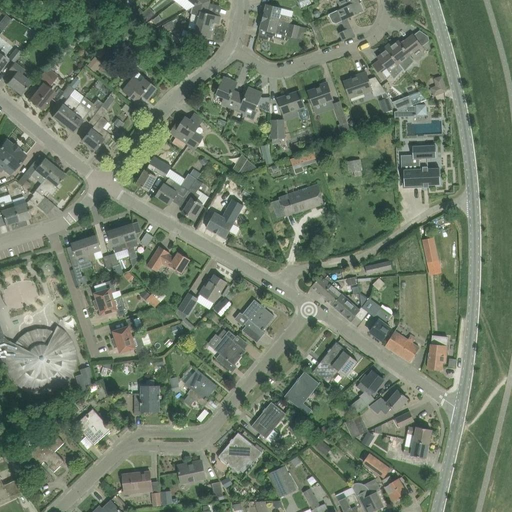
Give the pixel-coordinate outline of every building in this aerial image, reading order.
[(358,1),(360,0),(337,0),(341,9),(342,9),(358,1)] [(118,11),(121,3),(113,1),(111,9),(118,11)] [(198,23),(213,27),(214,23),(219,24),(221,17),(207,13),(210,1),(194,7),(192,14),(200,16),(198,23)] [(342,9),(341,9),(329,15),(333,22),(336,24),(341,22),(363,11),(362,8),(364,8),(361,3),(360,3),(359,1),(358,1),(342,9)] [(118,11),(125,13),(127,5),(121,3),(118,11)] [(263,17),(291,24),(293,18),(280,14),(282,8),(266,4),(264,13),(265,13),(265,16),(264,16),(263,17)] [(145,13),(141,17),(146,23),(151,18),(145,13)] [(300,26),(291,24),(263,17),(263,18),(264,18),(263,21),(262,21),(260,29),(297,39),(300,26)] [(162,26),(165,31),(165,32),(175,28),(172,21),(162,26)] [(201,36),(210,38),(213,27),(198,23),(196,30),(190,28),(188,39),(200,42),(201,36)] [(313,29),(319,41),(323,39),(317,27),(313,29)] [(345,30),(339,33),(343,41),(355,35),(351,27),(345,30)] [(406,71),(414,61),(410,55),(422,46),(413,35),(401,44),(399,41),(393,46),(391,43),(386,46),(399,64),(400,63),(404,69),(406,71)] [(206,46),(204,53),(212,56),(214,48),(206,46)] [(404,69),(400,63),(399,64),(386,46),(380,51),(382,54),(377,57),(380,60),(373,65),(384,80),(391,74),(395,79),(404,69)] [(14,62),(17,59),(22,53),(16,49),(9,58),(14,62)] [(18,59),(24,63),(28,58),(22,53),(18,59)] [(87,66),(93,72),(101,62),(95,57),(87,66)] [(193,62),(196,66),(201,61),(198,57),(193,62)] [(15,63),(8,71),(14,76),(8,84),(21,94),(30,82),(21,75),(25,70),(15,63)] [(48,68),(53,72),(56,68),(51,64),(48,68)] [(45,82),(30,100),(36,104),(35,105),(40,109),(41,108),(42,109),(55,93),(48,87),(57,76),(47,68),(39,77),(45,82)] [(372,90),(366,73),(356,76),(357,78),(344,82),(350,98),(372,90)] [(76,78),(70,86),(73,89),(74,89),(80,81),(76,78)] [(146,100),(155,89),(143,79),(140,83),(134,78),(123,91),(133,99),(132,98),(137,93),(146,100)] [(233,108),(240,94),(239,93),(239,94),(238,96),(232,94),(237,83),(224,78),(217,94),(225,98),(222,104),(233,108)] [(333,100),(328,85),(308,91),(314,107),(333,100)] [(62,96),(67,100),(52,117),(62,125),(80,104),(69,95),(74,90),(74,89),(73,89),(70,86),(69,86),(64,92),(61,95),(62,96)] [(240,94),(233,108),(244,113),(243,116),(254,120),(258,111),(255,110),(256,107),(270,113),(270,98),(263,98),(261,97),(262,93),(249,88),(245,99),(239,96),(240,94)] [(55,93),(51,98),(56,103),(62,96),(61,95),(64,92),(59,89),(55,93)] [(305,106),(300,91),(278,99),(283,114),(297,109),(300,117),(303,120),(306,121),(309,118),(309,114),(307,106),(305,106)] [(408,97),(411,105),(423,100),(420,93),(408,97)] [(89,122),(93,126),(82,140),(95,150),(103,139),(108,133),(102,128),(108,122),(102,118),(108,111),(106,110),(113,102),(108,98),(103,104),(91,119),(89,122)] [(393,110),(389,98),(384,99),(379,101),(384,113),(393,110)] [(82,121),(82,120),(86,115),(91,119),(88,122),(89,122),(91,119),(103,104),(97,99),(88,111),(80,104),(62,125),(72,133),(82,121)] [(195,99),(191,104),(195,108),(200,103),(195,99)] [(429,104),(419,104),(419,115),(429,114),(429,104)] [(395,117),(408,117),(408,107),(395,112),(395,117)] [(138,113),(135,117),(132,121),(137,125),(143,116),(138,113)] [(341,133),(350,129),(345,114),(338,116),(340,124),(338,125),(341,133)] [(195,131),(199,126),(185,117),(178,130),(175,128),(175,127),(174,127),(171,133),(196,149),(204,137),(195,131)] [(124,124),(119,120),(115,125),(120,129),(124,124)] [(284,138),(284,120),(271,120),(272,139),(284,138)] [(0,159),(7,165),(3,169),(10,175),(14,170),(14,171),(26,156),(19,150),(20,149),(14,144),(13,146),(6,140),(0,147),(0,159)] [(413,157),(418,157),(419,167),(404,168),(405,187),(441,185),(440,168),(428,169),(428,159),(437,158),(436,145),(413,146),(413,157)] [(273,163),(271,157),(268,146),(262,147),(264,158),(265,158),(266,164),(273,163)] [(290,159),(291,160),(295,172),(303,169),(302,167),(321,161),(317,150),(290,159)] [(141,157),(138,162),(143,166),(147,161),(141,157)] [(45,178),(55,167),(44,158),(35,169),(31,165),(17,182),(22,186),(28,178),(31,176),(41,184),(45,178)] [(246,159),(240,168),(235,164),(230,171),(238,176),(258,170),(246,159)] [(347,162),(349,173),(354,172),(355,177),(362,176),(361,171),(362,171),(360,159),(347,162)] [(161,169),(150,163),(146,171),(145,171),(137,184),(149,191),(157,177),(156,177),(158,173),(165,177),(166,176),(170,169),(171,167),(165,163),(161,169)] [(42,195),(47,189),(51,192),(55,187),(56,187),(65,175),(55,167),(45,178),(41,184),(32,195),(33,196),(42,203),(46,198),(42,195)] [(175,172),(171,170),(166,176),(169,178),(165,185),(164,184),(157,196),(170,205),(178,194),(184,198),(192,185),(196,179),(197,179),(200,175),(193,170),(190,175),(189,174),(181,185),(171,179),(175,172)] [(194,220),(200,212),(204,205),(192,198),(198,189),(198,190),(203,183),(197,179),(196,179),(192,185),(184,198),(190,202),(183,213),(194,220)] [(286,216),(324,204),(318,184),(279,197),(280,199),(272,202),(278,218),(286,216)] [(33,196),(30,200),(39,208),(42,203),(33,196)] [(216,213),(207,228),(208,229),(208,228),(215,232),(214,232),(219,235),(219,234),(225,238),(226,239),(235,223),(234,223),(244,205),(233,199),(223,217),(216,213)] [(0,213),(1,213),(6,226),(18,222),(13,207),(14,207),(12,201),(5,203),(4,202),(0,203),(0,213)] [(13,207),(18,222),(31,217),(26,203),(14,207),(13,207)] [(133,223),(120,227),(128,249),(132,261),(138,259),(135,247),(139,246),(137,240),(138,239),(133,223)] [(116,252),(123,251),(128,249),(120,227),(109,231),(113,247),(114,247),(116,252)] [(147,232),(141,241),(142,242),(142,243),(147,247),(154,237),(147,232)] [(102,251),(96,235),(84,239),(91,261),(96,260),(94,253),(102,251)] [(425,253),(437,250),(434,237),(422,240),(425,253)] [(91,261),(84,239),(72,243),(76,256),(73,257),(75,266),(73,267),(79,286),(88,284),(85,275),(83,276),(79,265),(91,261)] [(169,268),(170,266),(182,273),(190,260),(179,252),(175,258),(168,254),(170,252),(160,246),(148,266),(158,271),(162,264),(169,268)] [(113,266),(119,265),(116,253),(110,255),(113,266)] [(110,255),(104,257),(107,268),(113,266),(110,255)] [(366,267),(368,275),(391,270),(389,261),(366,267)] [(134,277),(129,271),(124,276),(130,282),(134,277)] [(227,282),(225,282),(226,280),(221,276),(220,278),(215,275),(211,280),(209,279),(200,294),(215,303),(227,282)] [(322,296),(335,282),(328,276),(325,279),(321,276),(312,287),(322,296)] [(355,277),(347,279),(348,286),(357,284),(355,277)] [(384,282),(379,278),(373,284),(377,289),(384,282)] [(95,305),(114,299),(112,293),(117,292),(113,280),(106,282),(108,289),(95,293),(97,299),(93,301),(95,305)] [(342,288),(335,282),(322,296),(332,305),(342,294),(339,292),(342,288)] [(146,300),(151,295),(145,290),(140,295),(146,300)] [(363,307),(369,312),(379,320),(370,332),(382,341),(391,329),(385,324),(392,315),(370,298),(369,299),(360,292),(362,308),(363,307)] [(189,293),(179,309),(188,315),(198,299),(189,293)] [(362,321),(369,312),(363,307),(362,308),(360,310),(342,294),(332,305),(351,321),(356,316),(362,321)] [(123,296),(114,299),(95,305),(96,310),(100,309),(102,315),(117,310),(119,317),(126,314),(125,309),(127,309),(123,296)] [(245,324),(261,338),(266,332),(263,330),(265,329),(264,328),(274,316),(275,317),(275,316),(255,300),(243,314),(249,319),(245,324)] [(221,316),(229,308),(222,302),(221,304),(219,302),(214,308),(221,316)] [(113,343),(133,337),(131,331),(137,329),(133,317),(127,320),(129,326),(113,331),(115,337),(112,338),(113,343)] [(174,326),(176,335),(185,332),(182,323),(174,326)] [(0,363),(1,363),(5,363),(8,372),(13,381),(21,388),(30,392),(41,394),(51,392),(61,388),(68,380),(74,371),(76,361),(76,351),(72,341),(66,332),(57,326),(53,333),(48,331),(48,330),(46,329),(37,329),(26,332),(20,337),(18,339),(19,340),(16,344),(9,341),(7,340),(5,338),(4,336),(3,334),(0,326),(0,363)] [(229,330),(226,334),(214,349),(220,354),(216,359),(233,372),(237,367),(233,364),(240,355),(243,356),(244,355),(243,354),(245,351),(246,352),(246,351),(233,340),(236,336),(229,330)] [(395,332),(385,346),(410,362),(420,348),(413,343),(416,338),(411,335),(408,340),(395,332)] [(133,337),(113,343),(115,348),(118,347),(120,353),(136,348),(138,355),(145,352),(143,346),(145,345),(141,334),(133,337)] [(447,348),(448,341),(448,338),(432,336),(431,345),(433,346),(432,353),(430,353),(428,368),(442,370),(443,363),(446,363),(447,355),(447,348)] [(351,356),(352,355),(336,342),(336,343),(331,349),(330,349),(328,351),(329,352),(324,359),(323,359),(324,360),(322,363),(321,362),(314,371),(329,383),(339,371),(346,377),(358,362),(351,356)] [(176,350),(180,353),(185,346),(181,344),(176,350)] [(449,367),(456,367),(457,359),(449,359),(449,367)] [(94,383),(89,367),(79,370),(85,386),(94,383)] [(217,386),(218,386),(197,369),(185,384),(191,389),(187,393),(189,395),(184,401),(190,406),(195,400),(204,407),(208,402),(206,400),(208,398),(207,397),(216,385),(217,386)] [(368,377),(366,375),(357,387),(364,392),(360,396),(361,397),(348,408),(355,415),(367,406),(375,399),(371,395),(375,391),(375,392),(384,380),(373,371),(368,377)] [(312,410),(304,403),(320,384),(305,372),(300,378),(299,378),(297,380),(298,381),(292,388),(291,388),(292,389),(290,392),(289,391),(285,396),(308,415),(312,410)] [(180,391),(177,376),(169,378),(173,393),(180,391)] [(159,412),(160,412),(160,386),(141,386),(141,394),(135,394),(135,415),(142,415),(142,411),(153,411),(153,412),(156,412),(156,411),(159,411),(159,412)] [(392,407),(397,412),(408,399),(398,390),(387,403),(381,397),(369,406),(378,414),(381,410),(386,414),(392,407)] [(17,407),(13,398),(7,401),(10,410),(17,407)] [(286,415),(272,402),(271,402),(272,403),(266,409),(266,408),(263,411),(264,411),(258,419),(259,420),(257,422),(256,422),(252,426),(266,439),(286,415)] [(72,419),(66,412),(65,413),(61,407),(56,411),(61,417),(60,418),(65,424),(72,419)] [(112,430),(112,429),(94,409),(76,424),(94,445),(95,445),(100,440),(101,440),(100,439),(111,429),(112,430)] [(414,421),(409,412),(395,418),(399,428),(414,421)] [(369,431),(361,415),(345,423),(353,439),(369,431)] [(54,424),(48,417),(43,421),(50,429),(54,424)] [(305,427),(304,426),(297,420),(291,426),(291,427),(298,433),(298,434),(305,427)] [(325,425),(318,431),(322,436),(329,430),(325,425)] [(417,428),(409,427),(408,434),(415,435),(414,441),(429,444),(432,430),(417,427),(417,428)] [(59,464),(63,460),(65,462),(56,451),(65,443),(54,432),(30,454),(41,466),(45,461),(55,472),(61,465),(59,464)] [(263,452),(239,433),(239,434),(233,439),(232,439),(230,441),(231,442),(224,448),(226,451),(224,453),(223,452),(218,457),(239,474),(250,459),(254,463),(263,452)] [(364,438),(362,442),(369,447),(371,443),(364,438)] [(316,447),(319,449),(326,455),(332,448),(325,442),(322,439),(316,447)] [(426,458),(429,444),(414,441),(413,448),(405,446),(403,453),(412,454),(411,455),(426,458)] [(14,457),(10,449),(2,453),(5,461),(14,457)] [(363,463),(384,478),(391,468),(370,453),(363,463)] [(295,466),(301,462),(298,456),(291,461),(295,466)] [(178,466),(182,484),(206,479),(202,462),(189,465),(189,463),(178,466)] [(297,490),(286,466),(269,473),(280,498),(297,490)] [(152,491),(150,472),(123,475),(125,491),(141,490),(141,492),(152,491)] [(407,493),(399,479),(394,482),(390,476),(382,481),(386,487),(385,487),(393,501),(397,498),(398,500),(404,497),(403,495),(407,493)] [(226,488),(233,484),(229,477),(221,481),(226,488)] [(0,501),(20,492),(15,480),(1,487),(0,484),(0,501)] [(215,498),(223,496),(220,482),(212,483),(215,498)] [(372,495),(369,489),(368,488),(367,487),(366,486),(365,485),(363,485),(362,484),(361,484),(359,484),(358,483),(357,483),(355,484),(354,484),(353,484),(351,485),(355,493),(357,496),(358,496),(366,511),(372,511),(384,506),(376,492),(372,495)] [(171,491),(161,492),(162,505),(173,504),(171,491)] [(153,506),(162,505),(160,492),(152,493),(153,506)] [(357,496),(355,493),(346,497),(339,501),(344,511),(359,511),(357,508),(362,506),(357,496)] [(329,511),(325,503),(321,506),(314,495),(307,499),(313,510),(312,510),(312,511),(329,511)] [(121,511),(111,500),(103,508),(101,506),(94,511),(121,511)] [(276,508),(283,507),(282,500),(274,501),(276,508)]
